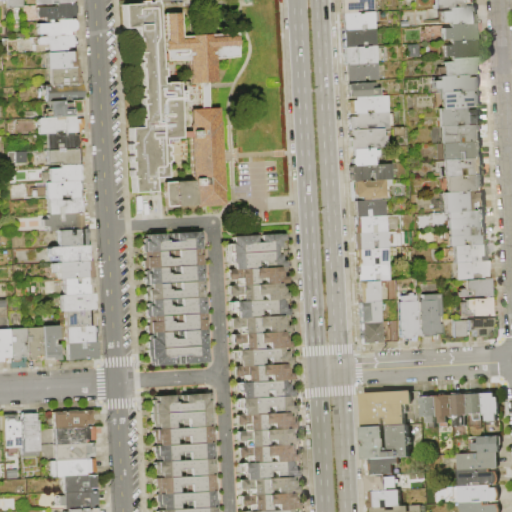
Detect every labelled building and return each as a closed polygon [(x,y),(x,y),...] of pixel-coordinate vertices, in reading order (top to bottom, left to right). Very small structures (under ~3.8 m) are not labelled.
[(21,0),(22,8),(6,9),(5,0),(21,0)] [(373,0),(374,10),(357,11),(357,13),(344,14),(343,14),(342,0),(373,0)] [(449,8),(434,9),(434,0),(476,0),(475,2),(475,4),(466,5),(466,7),(449,8)] [(124,3),(125,28),(138,27),(143,127),(131,128),(135,194),(157,193),(156,178),(171,177),(169,140),(183,139),(180,83),(163,84),(159,1),(124,3)] [(35,20),(34,5),(73,3),(74,18),(35,20)] [(450,25),(449,22),(442,23),(441,11),(449,11),(449,8),(466,7),(476,7),(476,8),(477,9),(478,13),(476,14),(477,24),(474,24),(450,25)] [(164,12),(167,61),(189,60),(191,83),(217,81),(215,58),(238,57),(237,33),(182,36),(181,11),(164,12)] [(357,13),(359,13),(359,15),(364,15),(364,13),(375,13),(376,30),(345,31),(344,14),(357,13)] [(35,37),(72,35),(74,35),(74,18),(35,20),(35,37)] [(477,41),(451,42),(451,39),(442,40),(442,29),(450,28),(450,25),(474,24),(475,30),(476,30),(477,41)] [(442,29),(442,40),(442,42),(427,43),(427,26),(442,25),(442,29)] [(376,30),(377,47),(345,48),(344,31),(345,31),(376,30)] [(35,37),(36,52),(45,51),(71,50),(73,50),(72,35),(35,37)] [(478,57),(452,59),(451,57),(444,57),(443,46),(451,45),(451,42),(477,41),(478,57)] [(377,47),(377,64),(346,65),(345,48),(377,47)] [(45,51),(46,69),(49,68),(71,67),(71,50),(45,51)] [(467,76),(445,77),(444,62),(452,62),(452,59),(478,57),(478,75),(467,76)] [(377,64),(378,81),(347,82),(346,65),(377,64)] [(49,68),(50,86),(75,84),(74,67),(71,67),(49,68)] [(442,93),(440,93),(439,89),(433,89),(433,82),(439,81),(439,77),(445,77),(467,76),(467,78),(478,77),(478,80),(480,82),(479,88),(479,91),(471,91),(460,92),(460,90),(450,90),(450,92),(442,93)] [(348,84),(371,83),(372,97),(366,97),(355,97),(349,98),(348,84)] [(83,116),(82,91),(49,92),(50,117),(83,116)] [(465,108),(442,109),(442,93),(450,92),(460,92),(471,91),(471,95),(479,95),(479,108),(465,108)] [(372,97),(388,96),(389,113),(374,113),(374,110),(366,111),(366,114),(356,114),(349,114),(349,113),(348,113),(348,103),(349,103),(349,101),(355,101),(355,97),(366,97),(366,99),(372,99),(372,97)] [(437,110),(442,109),(465,108),(465,110),(474,110),(474,112),(480,112),(481,124),(468,125),(468,126),(438,127),(437,110)] [(188,111),(217,109),(220,155),(224,204),(195,206),(188,111)] [(366,114),(367,114),(368,115),(372,115),(372,113),(374,113),(389,113),(389,114),(394,114),(394,128),(375,129),(375,126),(367,127),(367,129),(352,130),(352,131),(350,131),(350,125),(349,123),(349,119),(349,118),(349,117),(352,117),(352,118),(356,117),(356,114),(366,114)] [(37,136),(36,117),(50,117),(83,116),(83,135),(79,135),(45,135),(37,136)] [(432,127),(438,127),(468,126),(479,125),(480,142),(437,144),(433,144),(432,127)] [(351,131),(384,129),(384,136),(386,136),(387,148),(372,149),(372,146),(365,146),(365,149),(364,149),(352,150),(350,150),(350,141),(352,141),(351,131)] [(45,135),(45,165),(59,164),(79,164),(79,135),(45,135)] [(443,160),(443,159),(438,159),(437,144),(480,142),(481,142),(482,157),(475,158),(475,159),(443,160)] [(352,150),(364,149),(364,152),(368,152),(368,149),(373,149),(373,151),(380,150),(381,157),(374,158),(374,165),(353,166),(351,165),(351,159),(353,158),(352,150)] [(482,175),(447,176),(441,177),(440,174),(436,174),(435,162),(443,162),(443,160),(475,159),(483,158),(483,167),(482,167),(482,175)] [(49,183),(48,169),(59,168),(59,164),(79,164),(80,182),(49,183)] [(351,166),(391,164),(392,180),(391,180),(373,181),(373,173),(367,174),(368,182),(354,182),(352,182),(352,181),(350,181),(350,175),(351,175),(351,174),(350,174),(349,167),(351,167),(351,166)] [(456,193),(448,193),(447,176),(482,175),(483,189),(480,189),(480,191),(471,192),(465,192),(456,193)] [(368,182),(373,181),(391,180),(391,186),(386,186),(386,199),(363,200),(363,198),(355,198),(355,195),(354,195),(353,183),(354,183),(354,182),(368,182)] [(47,215),(47,200),(45,200),(44,183),(49,183),(80,182),(80,215),(47,215)] [(193,182),(194,207),(164,208),(163,183),(193,182)] [(446,213),(442,213),(441,193),(448,193),(456,193),(456,195),(465,194),(465,192),(471,192),(471,194),(485,193),(485,205),(484,205),(484,211),(483,211),(446,213)] [(356,202),(386,200),(386,216),(356,218),(356,202)] [(448,230),(447,230),(446,213),(483,211),(483,212),(485,212),(485,220),(484,220),(485,228),(448,230)] [(56,230),(48,231),(48,228),(41,228),(41,221),(47,221),(47,215),(80,215),(83,215),(83,230),(56,230)] [(356,218),(386,216),(387,233),(355,234),(355,226),(357,226),(356,218)] [(453,246),(448,247),(448,230),(485,228),(486,236),(485,237),(485,245),(453,246)] [(87,245),(86,230),(83,230),(56,230),(56,246),(87,245)] [(355,234),(387,233),(389,235),(389,236),(393,236),(393,244),(390,245),(390,246),(388,249),(377,249),(377,242),(373,242),(373,249),(358,250),(356,250),(355,234)] [(141,238),(198,234),(199,250),(142,253),(141,238)] [(231,238),(280,235),(281,252),(234,255),(232,255),(231,238)] [(87,262),(87,245),(56,246),(47,247),(47,257),(58,257),(58,263),(87,262)] [(487,262),(478,262),(478,259),(475,259),(475,258),(469,258),(470,262),(454,263),(453,246),(485,245),(487,245),(487,255),(487,262)] [(388,249),(389,265),(359,267),(357,267),(357,259),(358,259),(358,250),(373,249),(377,249),(388,249)] [(142,253),(199,250),(200,266),(143,269),(142,253)] [(281,252),(282,269),(235,271),(234,255),(281,252)] [(88,279),(87,262),(58,263),(56,263),(57,280),(62,280),(88,279)] [(455,281),(454,264),(468,263),(468,265),(471,265),(470,263),(478,262),(487,262),(487,270),(486,270),(487,279),(481,279),(455,281)] [(389,265),(390,281),(378,281),(358,282),(358,275),(360,275),(359,267),(389,265)] [(200,266),(201,282),(144,286),(143,269),(200,266)] [(235,271),(282,269),(283,285),(240,288),(235,288),(235,271)] [(88,295),(88,279),(62,280),(62,295),(88,295)] [(470,299),(470,297),(459,298),(457,296),(457,293),(458,291),(458,290),(464,289),(463,281),(481,280),(481,279),(487,279),(489,279),(490,299),(470,299)] [(358,282),(378,281),(379,302),(360,303),(359,291),(358,282)] [(144,286),(201,282),(202,298),(145,302),(144,286)] [(283,285),(284,301),(241,304),(240,288),(283,285)] [(418,332),(414,332),(414,336),(402,337),(402,333),(399,333),(398,303),(401,302),(401,297),(407,297),(407,294),(412,293),(412,297),(413,296),(413,302),(417,302),(418,332)] [(60,312),(60,296),(62,295),(88,295),(92,294),(93,310),(88,311),(64,312),(60,312)] [(442,335),(434,335),(434,337),(422,337),(421,326),(420,326),(419,318),(421,318),(420,300),(422,300),(422,295),(440,295),(441,316),(439,316),(439,325),(441,325),(442,335)] [(202,298),(203,315),(146,319),(145,302),(202,298)] [(459,318),(458,302),(464,302),(464,300),(490,299),(491,317),(459,318)] [(233,304),(284,301),(285,317),(234,320),(233,304)] [(360,303),(379,302),(380,302),(381,322),(361,323),(361,311),(359,312),(359,303),(360,303)] [(64,327),(64,312),(88,311),(88,326),(64,327)] [(146,319),(203,315),(204,332),(147,335),(146,319)] [(285,317),(286,334),(236,337),(235,320),(285,317)] [(453,322),(466,321),(466,320),(491,319),(492,336),(473,337),(473,331),(466,331),(466,337),(454,338),(453,322)] [(361,324),(381,323),(382,343),(362,344),(361,344),(361,336),(362,335),(361,324)] [(42,327),(59,326),(60,357),(44,358),(43,355),(42,327)] [(65,344),(64,327),(88,326),(92,326),(93,343),(65,344)] [(25,328),(25,329),(26,356),(26,360),(35,360),(34,355),(43,355),(42,327),(25,328)] [(9,330),(25,329),(26,356),(18,356),(19,360),(10,361),(10,357),(9,330)] [(0,330),(0,361),(2,361),(2,358),(10,357),(9,330),(0,330)] [(204,332),(205,349),(148,352),(147,335),(204,332)] [(236,337),(286,334),(287,350),(237,353),(236,337)] [(65,360),(65,344),(93,343),(96,343),(97,359),(65,360)] [(148,352),(205,349),(206,365),(149,368),(148,352)] [(237,353),(285,350),(286,366),(238,368),(237,353)] [(286,366),(287,383),(285,383),(239,385),(238,368),(286,366)] [(239,385),(285,383),(286,399),(240,402),(239,385)] [(362,394),(413,391),(413,405),(406,405),(407,426),(389,427),(386,427),(364,428),(363,413),(365,413),(365,410),(363,411),(362,394)] [(487,422),(487,416),(485,416),(485,414),(484,394),(486,394),(486,392),(494,392),(494,394),(496,394),(497,398),(500,398),(501,415),(498,415),(499,422),(487,422)] [(470,416),(467,416),(467,428),(456,428),(455,417),(454,417),(453,396),(454,396),(454,394),(463,393),(463,396),(469,395),(470,416)] [(484,394),(485,414),(483,415),(483,421),(480,421),(481,427),(470,428),(470,416),(469,395),(469,394),(477,393),(477,395),(484,394)] [(154,399),(207,395),(208,411),(155,415),(154,399)] [(438,417),(436,417),(436,420),(437,420),(437,429),(431,430),(431,424),(428,424),(428,418),(423,418),(422,396),(431,395),(431,398),(437,398),(438,417)] [(454,417),(449,417),(450,427),(441,428),(441,418),(438,418),(438,417),(437,398),(437,397),(439,397),(439,395),(447,395),(447,396),(453,396),(454,417)] [(240,402),(286,399),(287,415),(241,418),(240,402)] [(148,416),(209,413),(209,429),(149,432),(148,416)] [(52,417),(90,414),(91,427),(53,429),(52,417)] [(18,416),(35,415),(38,455),(20,456),(18,416)] [(245,418),(287,415),(289,431),(246,434),(245,418)] [(1,417),(18,416),(19,451),(3,452),(1,417)] [(364,428),(386,427),(386,439),(387,439),(388,448),(386,448),(386,449),(390,449),(389,427),(407,426),(409,426),(411,458),(400,458),(369,460),(365,460),(363,428),(364,428)] [(53,429),(91,427),(92,444),(54,446),(53,429)] [(209,429),(210,446),(150,449),(149,432),(209,429)] [(246,434),(289,431),(290,447),(248,450),(246,434)] [(497,453),(471,454),(470,441),(479,440),(479,437),(500,436),(500,437),(502,437),(502,445),(500,445),(501,453),(497,453)] [(53,446),(92,444),(93,460),(54,462),(53,446)] [(150,449),(210,446),(211,462),(151,465),(150,449)] [(248,450),(290,447),(291,464),(249,466),(248,450)] [(491,469),(480,470),(477,470),(460,471),(459,455),(471,454),(497,453),(498,469),(491,469)] [(369,466),(369,460),(400,458),(400,465),(394,465),(395,475),(386,476),(373,476),(373,471),(372,471),(372,466),(369,466)] [(54,462),(93,460),(94,460),(95,476),(59,479),(55,479),(54,462)] [(211,462),(212,478),(152,481),(151,465),(211,462)] [(249,466),(291,464),(292,479),(250,481),(249,466)] [(459,488),(458,471),(460,471),(477,470),(477,472),(480,472),(480,470),(491,469),(492,473),(497,472),(497,474),(498,475),(499,477),(499,480),(499,482),(498,484),(498,485),(492,486),(480,486),(477,487),(459,488)] [(59,479),(95,476),(96,492),(60,494),(59,479)] [(373,476),(386,476),(386,477),(397,477),(398,489),(389,489),(389,491),(371,492),(368,492),(367,477),(373,476)] [(152,481),(212,478),(213,494),(153,497),(152,481)] [(250,481),(292,479),(293,495),(251,498),(250,481)] [(462,503),(460,504),(459,488),(477,487),(478,488),(480,488),(480,486),(492,486),(492,488),(498,488),(498,490),(500,492),(500,498),(499,500),(499,501),(486,502),(482,502),(482,499),(474,500),(474,503),(462,503)] [(389,491),(401,491),(402,507),(396,507),(388,508),(388,502),(385,502),(385,508),(371,509),(370,509),(370,501),(372,501),(371,492),(389,491)] [(60,494),(96,492),(97,509),(61,511),(60,494)] [(213,494),(214,510),(174,511),(153,511),(153,497),(213,494)] [(251,511),(251,498),(293,495),(294,511),(251,511)] [(462,511),(462,510),(461,511),(461,509),(461,506),(461,505),(462,505),(462,503),(474,503),(482,502),(486,502),(486,506),(499,505),(499,506),(501,508),(501,511),(462,511)]
